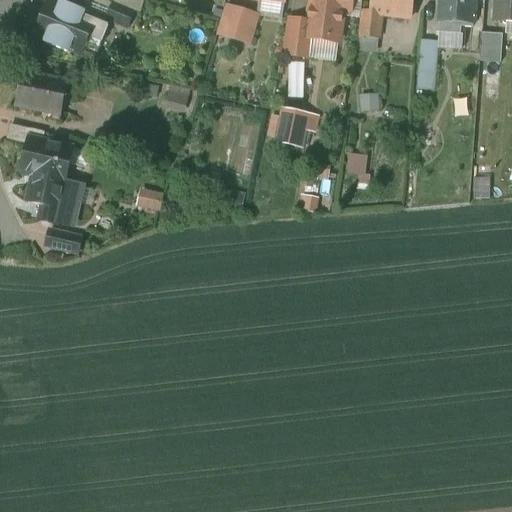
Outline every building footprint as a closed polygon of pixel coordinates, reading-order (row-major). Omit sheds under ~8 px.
[(133,0),(113,0),(112,5),(131,13),(133,0)] [(352,0),(311,0),(311,9),(310,9),(308,20),(309,20),(309,23),(306,39),(311,40),(338,43),(343,11),(350,12),(352,0)] [(412,0),(372,0),(371,14),(363,13),(362,26),(380,29),(382,16),(410,20),(412,0)] [(474,0),(440,0),(439,22),(440,22),(439,34),(460,35),(461,28),(473,28),(473,24),(474,0)] [(511,0),(495,0),(494,22),(511,23),(511,0)] [(61,9),(51,4),(37,37),(47,41),(46,44),(67,53),(69,50),(80,55),(87,38),(101,45),(108,27),(92,20),(92,21),(82,17),(84,11),(63,3),(61,9)] [(131,13),(112,5),(106,20),(128,29),(134,14),(131,13)] [(257,17),(231,9),(222,36),(248,44),(257,17)] [(309,23),(290,20),(285,56),(308,59),(311,40),(306,39),(309,23)] [(380,29),(362,26),(360,38),(379,40),(380,29)] [(503,35),(483,34),(481,62),(501,64),(503,35)] [(434,42),(421,41),(419,66),(431,67),(437,68),(438,48),(434,42)] [(285,66),(285,105),(302,105),(302,66),(285,66)] [(431,67),(419,66),(418,76),(431,77),(431,67)] [(68,83),(23,74),(16,107),(61,117),(68,83)] [(171,85),(167,104),(187,108),(191,89),(171,85)] [(318,119),(283,111),(276,142),(302,148),(306,131),(315,133),(318,119)] [(32,130),(12,126),(9,140),(28,145),(29,139),(32,130)] [(45,133),(32,130),(29,139),(43,142),(45,133)] [(43,142),(29,139),(28,145),(22,173),(34,176),(28,202),(43,206),(40,221),(55,225),(56,223),(73,227),(82,187),(64,183),(69,165),(86,169),(90,154),(72,150),(72,149),(43,142)] [(370,176),(360,176),(359,185),(369,186),(370,176)] [(134,207),(157,213),(162,196),(139,190),(134,207)] [(245,196),(231,193),(230,197),(228,209),(241,211),(245,196)] [(230,197),(224,195),(221,207),(228,209),(230,197)] [(299,199),(299,213),(316,213),(316,199),(299,199)] [(81,238),(50,231),(46,247),(78,254),(81,238)]
